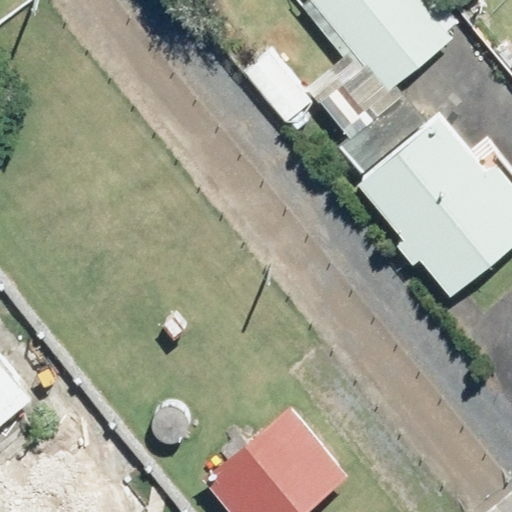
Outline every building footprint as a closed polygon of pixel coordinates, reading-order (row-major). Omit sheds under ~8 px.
[(317,0),(390,90),(455,37),(425,0),(317,0)] [(315,94),(268,42),(245,63),(291,115),(315,94)] [(454,296),(511,247),(511,182),(496,163),(490,168),(443,112),(431,122),(408,93),(383,115),(352,77),(324,100),(354,136),(345,143),(371,175),(363,182),(406,234),(397,241),(418,265),(425,259),(454,296)] [(165,323),(179,339),(191,328),(177,312),(165,323)] [(0,427),(36,398),(0,356),(0,427)] [(294,403),(208,476),(237,511),(309,511),(355,474),(294,403)] [(3,511),(43,511),(29,493),(3,511)]
